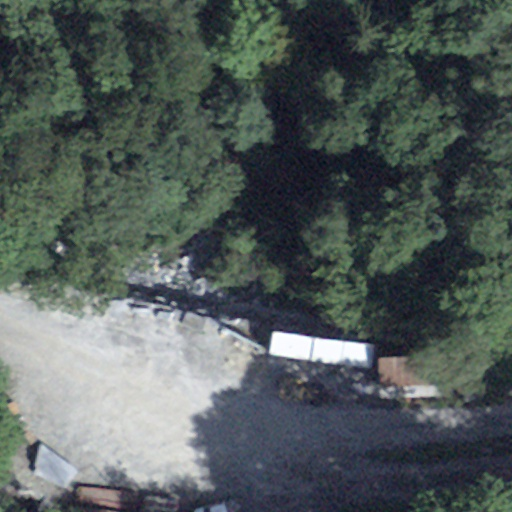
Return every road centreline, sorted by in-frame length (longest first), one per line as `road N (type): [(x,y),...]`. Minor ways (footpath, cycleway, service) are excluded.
road 1 (track): [(511,389),(261,410),(35,338),(0,319)]
road 2 (track): [(261,410),(281,453),(314,473),(403,486),(453,481)]
